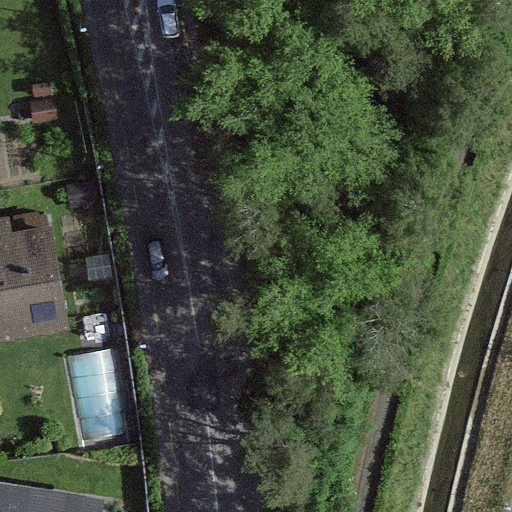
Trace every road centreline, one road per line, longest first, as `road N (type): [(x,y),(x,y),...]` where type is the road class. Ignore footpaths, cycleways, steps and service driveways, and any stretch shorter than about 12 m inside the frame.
road 1 (secondary): [(216,511),(175,234)]
road 2 (secondary): [(104,0),(175,234)]
road 3 (secondary): [(175,234),(162,0)]
